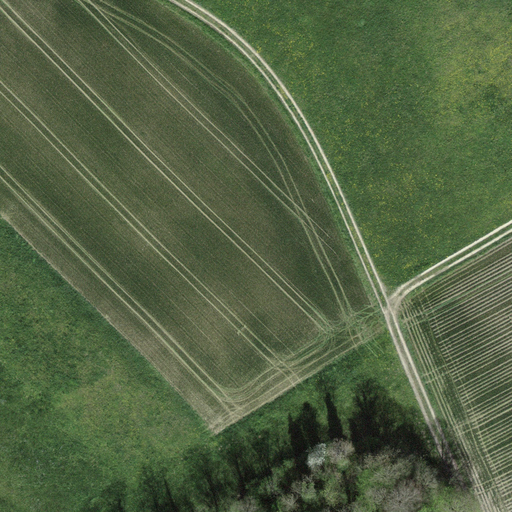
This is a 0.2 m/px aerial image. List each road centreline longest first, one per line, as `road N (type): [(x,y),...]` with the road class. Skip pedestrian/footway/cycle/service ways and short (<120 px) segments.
road 1 (track): [(480,511),(391,291),(302,101),(264,54),(186,0)]
road 2 (track): [(391,291),(511,225)]
